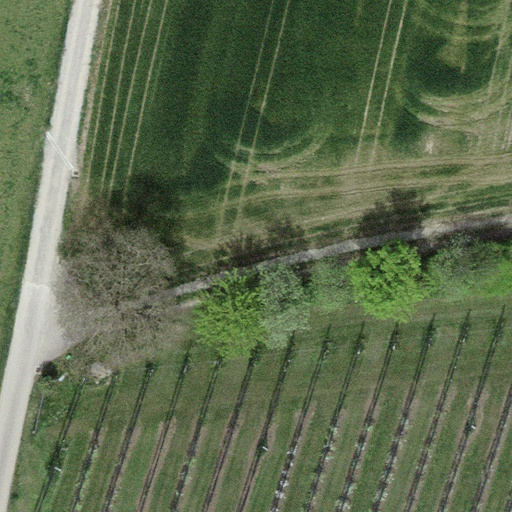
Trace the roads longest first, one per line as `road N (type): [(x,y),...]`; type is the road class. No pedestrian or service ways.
road 1 (track): [(1,511),(110,0)]
road 2 (track): [(511,240),(321,279),(30,374)]
